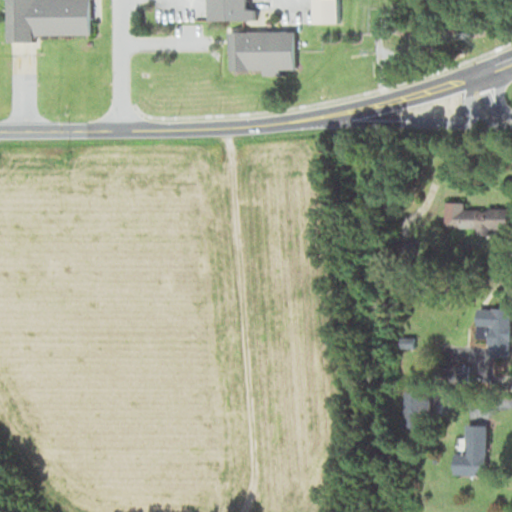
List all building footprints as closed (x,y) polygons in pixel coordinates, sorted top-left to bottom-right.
[(89,0),(6,0),(7,37),(90,36),(89,0)] [(245,9),(245,0),(207,0),(207,20),(254,20),(254,9),(245,9)] [(336,23),(336,0),(312,0),(312,23),(336,23)] [(293,69),(293,30),(227,30),(227,72),(279,72),(279,69),(293,69)] [(475,226),(475,233),(490,233),(490,227),(507,227),(507,205),(443,204),(443,226),(475,226)] [(488,357),(509,357),(509,305),(488,305),(488,357)] [(467,363),(432,363),(432,383),(467,383),(467,363)] [(429,390),(404,390),(404,426),(429,426),(429,390)] [(453,473),(485,473),(485,426),(476,426),(476,436),(468,436),(468,454),(453,454),(453,473)]
